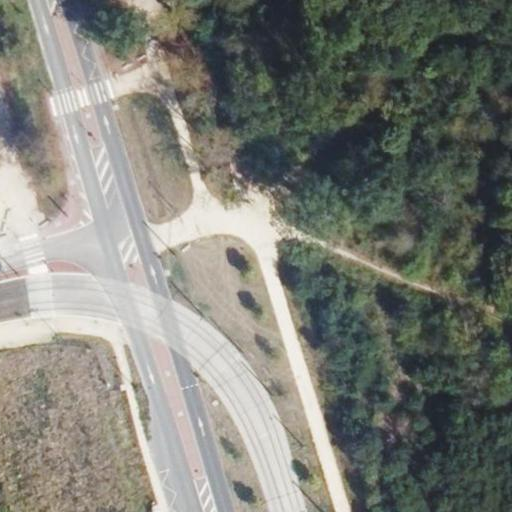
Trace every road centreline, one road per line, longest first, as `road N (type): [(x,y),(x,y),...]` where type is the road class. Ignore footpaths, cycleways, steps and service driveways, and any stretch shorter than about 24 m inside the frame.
road 1 (track): [(143,240),(249,206),(487,0)]
road 2 (secondary): [(226,511),(138,225)]
road 3 (secondary): [(107,234),(194,511)]
road 4 (track): [(249,206),(511,325)]
road 5 (secondary): [(37,0),(107,234)]
road 6 (secondary): [(138,225),(67,0)]
road 7 (track): [(59,511),(42,453),(42,339)]
